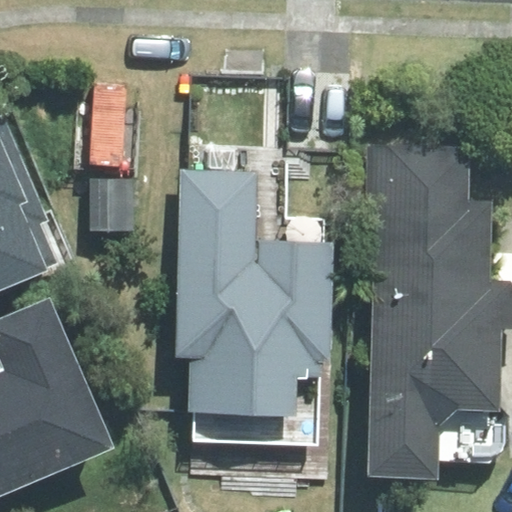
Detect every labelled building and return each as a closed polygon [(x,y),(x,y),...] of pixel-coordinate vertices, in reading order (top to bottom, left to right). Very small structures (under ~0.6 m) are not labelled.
[(125,79),(92,78),(91,162),(123,162),(125,79)] [(378,195),(369,466),(441,468),(443,398),(501,400),(504,318),(511,318),(511,272),(494,272),(496,195),(468,194),(469,144),(368,140),(366,195),(378,195)] [(262,166),(183,164),(178,345),(190,346),(188,401),(297,404),(298,364),(331,365),(335,232),(260,230),(262,166)] [(133,177),(84,176),(83,231),(132,233),(133,177)] [(0,362),(0,487),(118,436),(53,288),(0,311),(0,341),(8,359),(0,362)]
